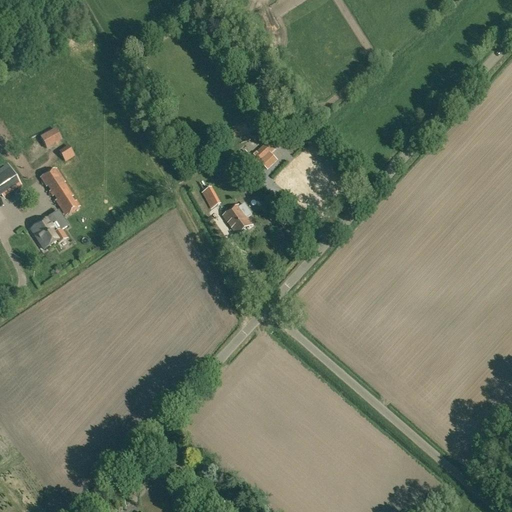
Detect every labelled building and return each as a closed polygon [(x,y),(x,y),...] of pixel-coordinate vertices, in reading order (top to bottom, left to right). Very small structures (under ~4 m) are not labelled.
[(290,135),(301,125),(294,119),(283,128),(290,135)] [(44,136),(47,141),(63,133),(60,127),(44,136)] [(51,149),(67,140),(63,134),(48,142),(51,149)] [(249,175),(276,149),(269,141),(241,166),(249,175)] [(0,195),(19,183),(9,167),(0,173),(0,195)] [(66,216),(79,207),(76,202),(74,203),(71,198),(73,197),(55,169),(41,178),(47,187),(48,187),(51,191),(50,192),(53,197),(54,196),(57,200),(56,201),(66,216)] [(213,209),(219,205),(209,190),(202,194),(205,199),(207,200),(213,209)] [(223,216),(237,236),(253,225),(248,218),(252,214),(245,204),(240,207),(239,205),(223,216)] [(59,243),(66,238),(61,231),(67,227),(59,213),(49,220),(48,219),(31,230),(44,250),(58,242),(59,243)] [(179,484),(187,475),(173,463),(165,473),(179,484)]
